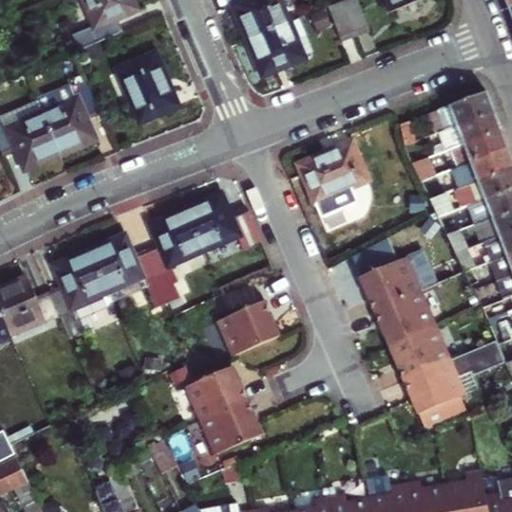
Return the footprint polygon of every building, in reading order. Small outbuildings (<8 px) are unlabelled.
[(76,43),(82,57),(121,41),(115,27),(141,16),(134,1),(133,0),(88,0),(78,5),(91,37),(76,43)] [(249,27),(255,41),(302,22),(292,0),(260,0),(261,1),(241,9),(249,27)] [(378,31),(363,0),(354,0),(348,3),(364,37),(378,31)] [(386,0),(392,16),(412,9),(437,0),(386,0)] [(347,3),(335,8),(348,43),(361,38),(347,3)] [(314,17),(302,22),(255,41),(268,72),(292,62),(315,53),(310,41),(322,37),(314,17)] [(315,53),(327,48),(322,37),(310,41),(315,53)] [(171,90),(159,61),(116,79),(138,130),(181,112),(171,90)] [(85,131),(98,125),(84,92),(36,112),(59,167),(80,158),(93,152),(85,131)] [(490,93),(429,115),(437,135),(440,134),(497,113),(494,104),(490,93)] [(42,174),(59,167),(36,112),(0,127),(0,163),(1,166),(15,160),(24,182),(42,174)] [(501,124),(497,113),(440,134),(445,145),(434,149),(437,157),(450,152),(504,132),(501,124)] [(412,138),(416,136),(414,121),(402,125),(407,146),(413,143),(412,138)] [(450,152),(457,170),(511,150),(509,143),(504,132),(450,152)] [(329,149),(301,161),(318,202),(322,211),(356,197),(352,188),(370,181),(353,139),(329,149)] [(511,150),(457,170),(454,171),(461,190),(511,171),(511,150)] [(412,167),(420,184),(435,178),(429,160),(412,167)] [(460,211),(467,209),(511,191),(511,171),(461,190),(453,193),(460,211)] [(475,228),(511,214),(511,191),(467,209),(475,228)] [(451,215),(444,196),(429,202),(437,220),(451,215)] [(265,253),(250,219),(234,225),(226,204),(209,211),(188,220),(206,264),(244,249),(248,259),(265,253)] [(511,214),(475,228),(482,247),(485,246),(511,235),(511,214)] [(155,233),(163,252),(148,259),(158,284),(169,312),(184,306),(173,278),(206,264),(188,220),(166,229),(155,233)] [(468,252),(461,233),(446,239),(455,257),(468,252)] [(491,264),(511,256),(511,235),(485,246),(491,264)] [(89,259),(107,304),(111,312),(147,298),(155,318),(169,312),(158,284),(148,259),(134,264),(126,244),(112,250),(89,259)] [(455,257),(463,274),(475,270),(468,252),(455,257)] [(369,299),(377,317),(427,297),(443,291),(428,254),(411,261),(362,281),(369,299)] [(511,256),(491,264),(489,265),(496,284),(498,283),(511,278),(511,256)] [(50,298),(60,323),(69,345),(94,335),(89,321),(111,312),(107,304),(89,259),(67,268),(56,273),(64,292),(50,298)] [(511,278),(498,283),(504,302),(510,300),(511,299),(511,278)] [(50,298),(37,303),(29,283),(17,288),(0,295),(0,309),(15,341),(60,323),(50,298)] [(384,334),(391,352),(442,331),(427,297),(377,317),(384,334)] [(499,325),(511,320),(511,299),(510,300),(511,305),(511,313),(486,323),(489,328),(499,325)] [(211,328),(226,363),(279,342),(272,325),(264,306),(211,328)] [(0,347),(15,341),(0,309),(0,347)] [(511,320),(499,325),(505,344),(511,341),(511,320)] [(399,371),(406,386),(458,365),(442,331),(391,352),(399,371)] [(506,364),(498,348),(458,365),(406,386),(414,405),(421,422),(426,434),(469,417),(464,406),(482,398),(477,385),(508,370),(506,364)] [(179,393),(194,427),(244,406),(238,392),(230,372),(179,393)] [(209,463),(258,443),(252,428),(244,406),(194,427),(209,463)] [(511,415),(511,413),(499,418),(504,430),(511,426),(511,415)] [(0,419),(0,449),(13,443),(1,419),(0,419)] [(154,449),(169,442),(165,433),(134,446),(138,455),(140,455),(154,449)] [(169,442),(154,449),(166,476),(182,468),(169,442)] [(0,492),(3,499),(6,498),(34,484),(19,453),(16,448),(0,455),(0,492)] [(140,455),(138,455),(125,461),(127,467),(130,473),(145,467),(140,455)] [(225,471),(227,483),(249,479),(247,462),(225,471)] [(144,511),(130,473),(127,467),(113,472),(116,482),(127,511),(144,511)] [(468,475),(470,483),(446,487),(450,511),(489,511),(487,497),(483,473),(468,475)] [(410,511),(406,487),(395,489),(393,478),(368,482),(371,501),(372,511),(410,511)] [(511,511),(511,480),(499,482),(501,495),(487,497),(489,511),(511,511)] [(419,492),(417,485),(406,487),(410,511),(450,511),(446,487),(419,492)] [(54,488),(40,494),(49,511),(62,506),(54,488)] [(331,501),(333,511),(372,511),(371,501),(351,505),(349,497),(331,501)] [(311,511),(333,511),(331,501),(315,504),(317,511),(311,511)]
